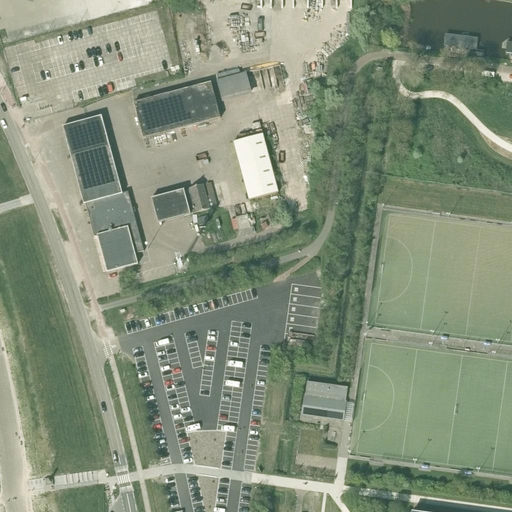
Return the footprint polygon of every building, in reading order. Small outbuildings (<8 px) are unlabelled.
[(478,37),(445,33),(443,46),(476,50),(478,37)] [(222,99),(251,91),(246,73),(217,81),(222,99)] [(221,119),(211,83),(133,104),(143,140),(144,139),(221,119)] [(305,102),(317,100),(315,90),(303,92),(305,102)] [(84,205),(86,205),(94,238),(97,237),(107,273),(138,265),(135,255),(145,252),(144,247),(129,193),(122,194),(101,117),(63,128),(84,205)] [(233,143),(248,201),(278,193),(263,135),(233,143)] [(213,209),(218,208),(211,183),(206,184),(213,209)] [(197,213),(210,210),(203,185),(190,189),(184,191),(184,190),(152,198),(158,223),(191,215),(190,214),(196,213),(197,213)] [(282,195),(253,203),(256,214),(285,206),(282,195)] [(200,225),(208,223),(206,217),(198,219),(200,225)] [(307,382),(302,416),(343,421),(347,388),(307,382)]
